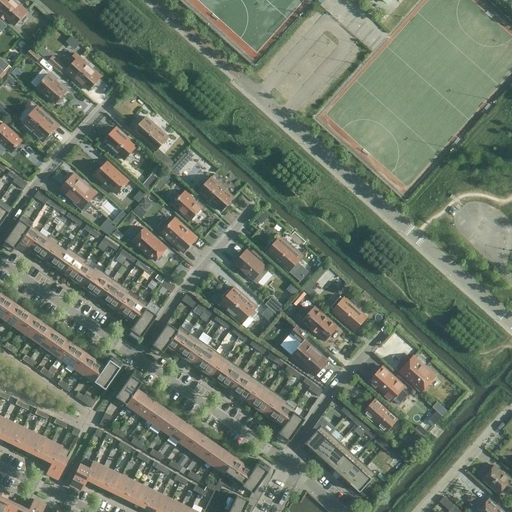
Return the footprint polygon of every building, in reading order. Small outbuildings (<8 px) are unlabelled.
[(27,11),(19,4),(21,3),(17,0),(0,0),(0,12),(14,25),(27,11)] [(26,44),(22,40),(18,44),(22,48),(26,44)] [(60,71),(64,66),(44,48),(39,53),(60,71)] [(41,57),(32,49),(27,54),(36,62),(41,57)] [(93,69),(93,66),(90,63),(88,64),(75,54),(71,58),(74,62),(67,70),(89,90),(94,85),(97,85),(99,82),(99,79),(101,76),(93,69)] [(0,77),(1,79),(12,67),(0,56),(0,67),(4,71),(0,74),(0,77)] [(12,86),(16,81),(8,73),(0,81),(0,82),(5,87),(8,83),(12,86)] [(67,91),(49,74),(37,87),(55,104),(57,102),(58,103),(64,98),(62,96),(67,91)] [(9,110),(0,101),(0,113),(4,117),(9,110)] [(33,132),(44,141),(45,140),(47,141),(52,135),(50,134),(58,125),(37,106),(23,123),(28,127),(26,129),(32,134),(33,132)] [(146,117),(134,131),(156,151),(169,137),(146,117)] [(23,140),(3,123),(0,126),(0,143),(1,143),(12,153),(23,140)] [(137,146),(116,127),(104,141),(125,159),(137,146)] [(189,159),(193,154),(188,150),(183,155),(189,159)] [(117,194),(129,180),(107,161),(95,175),(117,194)] [(175,174),(181,168),(176,163),(170,170),(175,174)] [(15,179),(17,175),(10,171),(8,174),(15,179)] [(71,174),(67,180),(68,181),(60,190),(82,209),(83,209),(86,211),(93,204),(90,201),(97,193),(74,173),(72,175),(71,174)] [(159,179),(153,173),(143,185),(149,190),(159,179)] [(160,190),(171,178),(166,173),(155,185),(160,190)] [(28,183),(17,175),(15,179),(13,182),(24,189),(28,183)] [(227,189),(221,183),(219,185),(211,178),(199,191),(222,211),(233,198),(225,190),(227,189)] [(134,198),(139,202),(146,193),(141,189),(134,198)] [(203,207),(192,198),(193,197),(185,190),(172,205),(191,221),(203,207)] [(49,198),(39,191),(34,196),(45,204),(49,198)] [(145,197),(139,204),(146,210),(152,203),(145,197)] [(0,222),(11,207),(0,200),(0,199),(0,222)] [(55,209),(58,205),(51,200),(48,204),(55,209)] [(139,204),(133,211),(142,218),(147,212),(139,204)] [(61,214),(65,209),(58,205),(55,209),(61,214)] [(262,224),(270,215),(265,210),(257,219),(262,224)] [(128,215),(122,211),(113,222),(118,226),(128,215)] [(76,217),(69,212),(66,216),(73,221),(76,217)] [(130,224),(136,217),(131,213),(125,220),(130,224)] [(11,252),(29,226),(32,222),(21,215),(0,245),(11,252)] [(83,222),(76,217),(73,221),(80,225),(83,222)] [(197,238),(175,218),(162,233),(184,253),(186,250),(188,249),(190,247),(191,245),(197,238)] [(94,229),(87,224),(84,228),(91,233),(94,229)] [(28,248),(38,233),(29,226),(11,252),(11,253),(19,242),(28,248)] [(167,248),(145,228),(139,234),(137,233),(136,233),(133,236),(133,238),(134,239),(133,241),(155,261),(156,259),(158,261),(160,261),(162,257),(162,256),(161,254),(167,248)] [(100,234),(94,229),(91,233),(98,238),(100,234)] [(37,254),(50,235),(49,235),(47,239),(38,233),(28,248),(37,254)] [(46,260),(59,241),(50,235),(37,254),(46,260)] [(112,242),(105,237),(102,241),(109,246),(112,242)] [(300,255),(302,253),(295,248),(294,249),(288,244),(290,243),(284,237),(282,239),(280,237),(276,241),(274,240),(269,246),(271,247),(267,252),(289,272),(289,271),(300,280),(308,271),(298,262),(302,257),(300,255)] [(54,267),(68,248),(67,247),(64,251),(56,246),(59,242),(59,241),(46,260),(54,267)] [(116,250),(119,247),(112,242),(109,246),(116,250)] [(63,273),(77,254),(68,248),(54,267),(63,273)] [(130,254),(123,249),(120,253),(127,258),(130,254)] [(247,250),(235,263),(257,283),(269,270),(247,250)] [(72,279),(86,260),(77,254),(63,273),(72,279)] [(136,259),(130,254),(127,258),(134,263),(136,259)] [(81,285),(95,266),(94,266),(91,270),(83,264),(86,260),(72,279),(81,285)] [(147,267),(140,262),(137,265),(145,270),(147,267)] [(90,292),(104,273),(95,266),(81,285),(90,292)] [(154,271),(147,267),(145,270),(151,275),(154,271)] [(99,298),(112,279),(104,273),(90,292),(99,298)] [(165,279),(158,274),(155,278),(162,283),(165,279)] [(108,304),(121,285),(112,279),(99,298),(108,304)] [(176,286),(165,279),(162,283),(164,284),(162,286),(171,293),(176,286)] [(317,284),(312,280),(303,289),(312,297),(317,292),(313,288),(317,284)] [(293,282),(287,289),(294,296),(300,288),(293,282)] [(117,310),(130,291),(121,285),(108,304),(117,310)] [(224,299),(220,304),(227,310),(226,312),(232,317),(233,316),(242,324),(249,315),(252,318),(258,312),(255,309),(257,307),(234,287),(230,292),(229,290),(227,290),(222,296),(222,298),(224,299)] [(126,316),(139,297),(130,291),(117,310),(126,316)] [(197,302),(186,294),(182,300),(193,308),(197,302)] [(145,308),(148,303),(139,297),(126,316),(134,322),(135,322),(137,318),(139,316),(145,308)] [(284,307),(272,297),(266,304),(278,315),(284,307)] [(340,297),(332,307),(334,309),(332,311),(355,331),(367,317),(345,297),(343,299),(340,297)] [(0,316),(4,319),(14,304),(6,298),(0,305),(0,316)] [(206,308),(199,303),(197,307),(203,312),(206,308)] [(13,325),(23,310),(14,304),(4,319),(13,325)] [(337,326),(315,307),(302,321),(325,341),(337,326)] [(137,341),(156,315),(145,308),(139,316),(137,318),(135,322),(134,322),(127,333),(137,341)] [(213,313),(206,308),(203,312),(210,316),(213,313)] [(277,315),(268,308),(263,314),(272,322),(277,315)] [(22,331),(32,317),(23,310),(13,325),(22,331)] [(224,320),(217,315),(214,319),(221,324),(224,320)] [(30,338),(41,323),(32,317),(22,331),(30,338)] [(231,325),(224,320),(221,324),(228,329),(231,325)] [(171,339),(177,330),(166,322),(148,349),(159,356),(166,345),(171,339)] [(40,344),(50,329),(41,323),(30,338),(40,344)] [(176,351),(189,332),(180,326),(177,330),(171,339),(166,345),(167,345),(176,351)] [(307,335),(303,331),(297,326),(292,332),(303,342),(292,355),(315,375),(328,361),(303,340),(307,335)] [(242,333),(235,328),(232,332),(239,336),(242,333)] [(49,350),(59,335),(50,329),(40,344),(49,350)] [(184,358),(198,339),(189,332),(176,351),(184,358)] [(246,341),(248,337),(242,333),(239,336),(246,341)] [(57,356),(68,342),(59,335),(49,350),(57,356)] [(193,364),(207,345),(198,339),(184,358),(193,364)] [(260,345),(253,340),(250,344),(257,349),(260,345)] [(357,340),(354,344),(359,349),(363,345),(357,340)] [(9,350),(12,345),(7,342),(3,346),(9,350)] [(66,363),(77,348),(68,342),(57,356),(66,363)] [(17,349),(12,345),(9,350),(14,354),(17,349)] [(202,370),(216,351),(207,345),(193,364),(202,370)] [(264,354),(266,350),(260,345),(257,349),(264,354)] [(75,369),(85,354),(77,348),(66,363),(75,369)] [(211,376),(224,357),(216,351),(202,370),(211,376)] [(277,358),(270,353),(268,357),(275,361),(277,358)] [(26,363),(30,358),(25,354),(21,359),(26,363)] [(84,375),(94,360),(85,354),(75,369),(84,375)] [(122,363),(111,355),(103,366),(104,367),(99,373),(93,382),(104,389),(122,363)] [(417,360),(413,356),(400,371),(422,391),(435,376),(434,375),(433,373),(431,372),(429,371),(423,365),(425,363),(419,357),(417,360)] [(220,383),(233,363),(224,357),(211,376),(220,383)] [(35,362),(30,358),(26,363),(32,367),(35,362)] [(281,366),(284,362),(277,358),(275,361),(281,366)] [(104,367),(103,366),(94,360),(84,375),(93,382),(99,373),(104,367)] [(229,389),(242,370),(233,363),(220,383),(229,389)] [(295,370),(288,365),(285,369),(292,374),(295,370)] [(405,386),(383,366),(378,372),(376,370),(372,374),(374,376),(369,381),(391,401),(393,399),(399,404),(409,394),(403,389),(405,386)] [(44,375),(48,370),(42,367),(39,372),(44,375)] [(50,379),(53,374),(48,370),(44,375),(50,379)] [(143,378),(133,370),(114,396),(125,404),(131,395),(135,389),(136,389),(143,378)] [(238,395),(251,376),(242,370),(229,389),(238,395)] [(302,375),(295,370),(292,374),(299,379),(302,375)] [(247,401),(260,382),(251,376),(238,395),(247,401)] [(313,383),(306,378),(303,381),(310,386),(313,383)] [(62,388),(65,383),(60,379),(57,384),(62,388)] [(256,407),(269,388),(260,382),(247,401),(256,407)] [(67,391),(71,387),(65,383),(62,388),(67,391)] [(323,390),(313,383),(310,386),(310,387),(309,389),(319,396),(323,390)] [(264,414),(278,394),(269,388),(256,407),(264,414)] [(134,410),(144,395),(136,389),(135,389),(131,395),(125,404),(134,410)] [(78,391),(74,396),(80,400),(84,394),(83,395),(78,391)] [(95,402),(84,394),(80,400),(91,408),(95,402)] [(273,420),(287,401),(278,394),(264,414),(273,420)] [(143,416),(153,401),(144,395),(134,410),(143,416)] [(364,412),(386,432),(398,418),(376,398),(364,412)] [(152,423),(162,408),(153,401),(143,416),(152,423)] [(282,426),(293,411),(284,405),(287,401),(273,420),(282,426)] [(447,410),(437,402),(433,407),(442,415),(447,410)] [(341,410),(347,416),(351,411),(345,406),(341,410)] [(161,429),(171,414),(162,408),(152,423),(161,429)] [(285,445),(303,419),(293,411),(282,426),(274,437),(285,445)] [(357,417),(351,411),(347,416),(353,421),(357,417)] [(111,416),(104,413),(99,424),(105,428),(111,416)] [(170,435),(180,420),(171,414),(161,429),(170,435)] [(0,436),(5,439),(13,423),(3,418),(0,424),(0,436)] [(178,441),(189,426),(180,420),(170,435),(178,441)] [(359,426),(365,432),(369,428),(362,422),(359,426)] [(14,444),(22,427),(13,423),(5,439),(14,444)] [(428,432),(420,424),(416,429),(424,437),(428,432)] [(315,451),(331,434),(321,425),(306,443),(315,451)] [(187,448),(198,433),(189,426),(178,441),(187,448)] [(24,448),(32,432),(22,427),(14,444),(24,448)] [(80,430),(74,427),(71,433),(77,436),(80,430)] [(375,433),(369,428),(365,432),(371,437),(375,433)] [(103,431),(97,429),(94,434),(100,437),(103,431)] [(125,433),(120,430),(116,435),(123,438),(125,433)] [(33,453),(41,437),(32,432),(24,448),(33,453)] [(196,454),(207,439),(198,433),(187,448),(196,454)] [(324,459),(340,442),(331,434),(315,451),(324,459)] [(43,458),(51,441),(41,437),(33,453),(43,458)] [(135,446),(139,441),(133,438),(130,443),(135,446)] [(376,442),(383,448),(387,444),(380,438),(376,442)] [(205,460),(216,445),(207,439),(196,454),(205,460)] [(52,462),(60,446),(51,441),(43,458),(52,462)] [(333,467),(349,450),(340,442),(324,459),(333,467)] [(393,449),(387,444),(383,448),(389,453),(393,449)] [(214,466),(225,452),(216,445),(205,460),(214,466)] [(57,478),(70,451),(60,446),(52,462),(47,472),(46,472),(46,473),(57,478)] [(154,457),(158,452),(152,449),(149,453),(154,457)] [(342,475),(358,458),(349,450),(333,467),(342,475)] [(142,460),(144,456),(139,452),(136,457),(142,460)] [(223,473),(234,458),(225,452),(214,466),(223,472),(223,473)] [(85,478),(93,462),(83,457),(69,484),(75,487),(81,490),(81,489),(83,484),(86,478),(85,478)] [(252,471),(251,470),(234,458),(223,473),(223,472),(222,474),(241,487),(242,486),(241,485),(248,477),(252,471)] [(351,483),(367,466),(358,458),(342,475),(351,483)] [(248,477),(241,485),(242,486),(252,493),(270,467),(259,459),(251,470),(252,471),(248,477)] [(95,483),(103,467),(93,462),(85,478),(86,478),(95,483)] [(361,492),(376,474),(367,466),(351,483),(361,492)] [(491,470),(483,479),(499,493),(511,480),(496,466),(492,471),(491,470)] [(105,488),(113,471),(103,467),(95,483),(105,488)] [(115,492),(122,476),(113,471),(105,488),(115,492)] [(192,479),(196,474),(190,471),(187,476),(192,479)] [(180,482),(182,478),(176,474),(174,479),(180,482)] [(124,497),(132,481),(122,476),(115,492),(124,497)] [(219,478),(204,509),(209,511),(222,484),(229,488),(231,484),(219,478)] [(134,502),(142,486),(132,481),(124,497),(134,502)] [(214,485),(208,482),(205,486),(211,490),(214,485)] [(199,493),(201,489),(195,485),(192,489),(199,493)] [(144,507),(152,490),(142,486),(134,502),(144,507)] [(222,490),(211,511),(217,511),(228,491),(225,489),(222,490)] [(154,511),(162,495),(152,490),(144,507),(154,511)] [(471,494),(467,499),(472,504),(476,499),(471,494)] [(155,511),(165,511),(171,500),(162,495),(154,511),(155,511)] [(236,495),(227,511),(247,511),(251,505),(246,503),(248,500),(236,495)] [(0,511),(2,511),(8,501),(0,496),(0,511)] [(454,505),(444,496),(440,501),(449,510),(454,505)] [(504,511),(490,498),(487,502),(485,500),(484,500),(478,507),(478,508),(479,510),(477,511),(504,511)] [(34,499),(31,504),(28,510),(29,511),(28,511),(40,511),(44,504),(34,499)] [(177,511),(181,505),(171,500),(165,511),(177,511)] [(15,511),(19,506),(8,501),(2,511),(15,511)]
